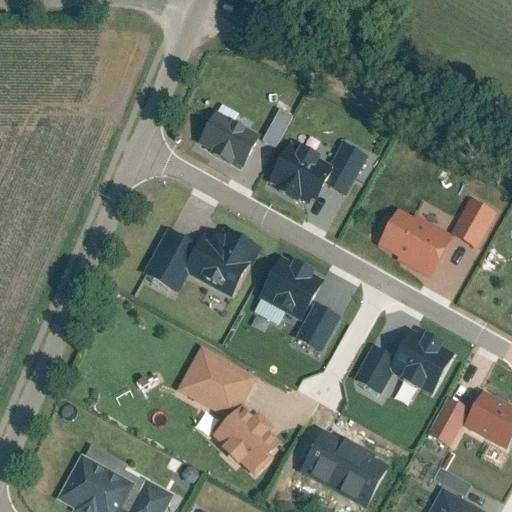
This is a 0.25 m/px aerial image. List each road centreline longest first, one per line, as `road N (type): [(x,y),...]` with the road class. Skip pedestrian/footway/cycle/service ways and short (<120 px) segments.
road 1 (unclassified): [(142,155),(0,484)]
road 2 (track): [(511,182),(201,11)]
road 3 (residential): [(389,283),(142,155)]
road 4 (unclassified): [(44,0),(201,11)]
road 5 (unclassified): [(201,11),(142,155)]
road 6 (residential): [(511,349),(389,283)]
